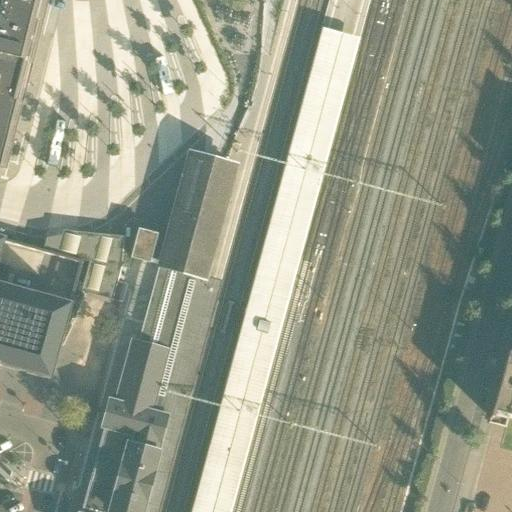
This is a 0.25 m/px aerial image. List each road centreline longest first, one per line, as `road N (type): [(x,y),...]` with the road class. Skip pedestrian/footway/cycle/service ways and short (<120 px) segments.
road 1 (residential): [(440,511),(511,263)]
road 2 (unknown): [(470,511),(511,359)]
